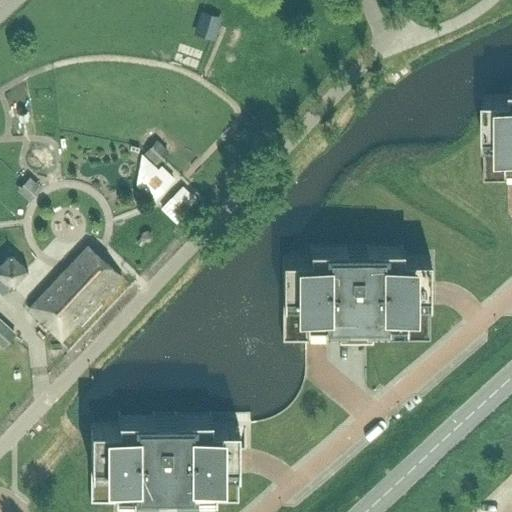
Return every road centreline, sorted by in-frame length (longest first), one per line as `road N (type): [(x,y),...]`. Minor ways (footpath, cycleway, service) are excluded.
road 1 (residential): [(511,295),(259,511)]
road 2 (secondary): [(366,511),(511,378)]
